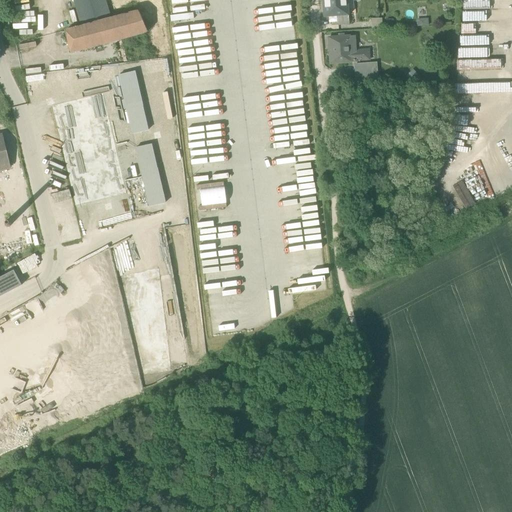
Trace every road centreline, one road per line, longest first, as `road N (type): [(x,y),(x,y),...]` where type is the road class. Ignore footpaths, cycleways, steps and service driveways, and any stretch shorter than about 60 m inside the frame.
road 1 (track): [(346,299),(81,444),(83,455)]
road 2 (track): [(344,511),(361,390),(346,301)]
road 3 (track): [(346,301),(511,212)]
